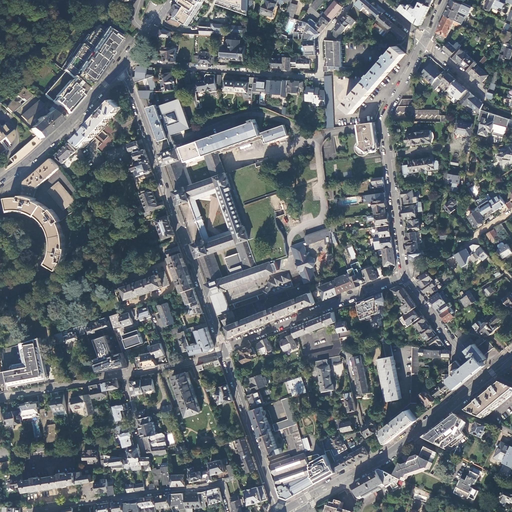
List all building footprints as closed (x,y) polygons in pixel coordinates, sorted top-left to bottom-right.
[(181,23),(188,26),(204,0),(217,0),(215,4),(248,16),(249,2),(248,0),(178,0),(177,3),(182,6),(181,8),(175,17),(179,19),(178,21),(181,23)] [(265,4),(261,14),(273,18),(278,3),(282,4),(283,1),(281,0),(269,0),(269,1),(267,1),(267,3),(266,5),(265,4)] [(283,0),(283,1),(290,3),(286,16),(293,19),(297,5),(291,3),(292,0),(283,0)] [(317,11),(319,9),(326,0),(316,0),(311,7),(317,11)] [(364,0),(359,0),(356,4),(358,5),(360,3),(371,13),(375,9),(369,3),(364,0)] [(462,4),(452,0),(450,5),(449,8),(468,17),(473,7),(463,3),(462,4)] [(511,0),(489,0),(485,9),(491,11),(492,8),(498,11),(500,7),(503,9),(506,3),(504,2),(505,1),(511,4),(511,0)] [(424,19),(430,7),(420,2),(417,9),(415,9),(410,5),(407,8),(403,4),(399,9),(415,23),(419,25),(420,25),(421,25),(424,19)] [(178,27),(181,23),(178,21),(179,19),(175,17),(181,8),(176,4),(165,21),(170,25),(173,25),(178,27)] [(468,17),(449,8),(448,9),(445,16),(455,20),(455,22),(463,26),(468,17)] [(330,23),(333,19),(325,13),(323,17),(330,23)] [(356,22),(347,14),(337,26),(334,29),(334,41),(341,42),(341,34),(350,24),(352,26),(356,22)] [(388,19),(383,15),(378,20),(391,30),(395,26),(388,19)] [(455,20),(445,16),(441,24),(437,33),(438,33),(437,37),(444,41),(446,37),(447,37),(454,24),(455,25),(462,29),(464,26),(463,26),(455,22),(455,20)] [(311,25),(321,34),(325,29),(330,23),(323,17),(317,24),(311,20),(309,23),(311,25)] [(199,26),(199,33),(219,36),(220,36),(222,36),(222,33),(232,33),(233,26),(211,23),(210,27),(199,26)] [(372,28),(384,38),(388,34),(375,24),(372,28)] [(311,32),(317,37),(319,36),(321,34),(311,25),(303,33),(307,37),(311,32)] [(233,26),(232,33),(222,33),(222,36),(220,36),(219,36),(220,59),(245,61),(247,37),(248,27),(233,26)] [(407,36),(395,26),(391,30),(403,40),(407,36)] [(83,45),(64,71),(86,90),(87,91),(90,87),(89,86),(92,81),(93,82),(108,60),(107,59),(110,54),(112,55),(120,42),(119,41),(120,40),(117,38),(119,36),(104,29),(104,30),(103,32),(98,28),(88,43),(95,47),(92,51),(83,45)] [(171,39),(172,32),(167,31),(165,30),(164,28),(162,31),(158,29),(153,36),(171,39)] [(461,47),(452,39),(450,42),(458,50),(460,48),(461,47)] [(315,47),(315,40),(303,41),(303,45),(305,45),(305,51),(308,51),(308,56),(316,55),(315,47)] [(334,41),(326,41),(327,58),(326,58),(326,61),(328,60),(328,62),(327,62),(327,66),(329,66),(343,67),(341,42),(334,41)] [(450,42),(444,49),(448,52),(453,57),(458,50),(450,42)] [(506,58),(510,59),(511,57),(511,54),(511,45),(507,44),(504,43),(502,48),(501,50),(506,52),(504,57),(506,58)] [(344,106),(353,114),(406,54),(397,46),(390,55),(389,54),(388,55),(387,57),(372,75),(371,74),(370,75),(369,77),(354,95),(353,95),(352,96),(351,97),(351,98),(344,106)] [(165,54),(164,61),(170,62),(176,62),(176,49),(165,48),(164,54),(165,54)] [(461,64),(469,56),(460,48),(458,50),(453,57),(456,60),(461,64)] [(215,64),(214,58),(212,57),(212,53),(200,52),(199,56),(193,56),(193,64),(199,64),(199,63),(203,63),(215,64)] [(488,57),(486,55),(480,63),(482,65),(488,59),(487,58),(488,57)] [(297,56),(297,68),(310,68),(310,60),(301,60),(301,59),(300,59),(300,56),(297,56)] [(478,64),(469,56),(461,64),(464,67),(470,73),(477,65),(478,64)] [(286,71),(291,71),(292,60),(292,58),(291,58),(289,58),(284,57),(284,59),(284,69),(284,70),(286,71)] [(271,68),(284,69),(284,59),(277,59),(272,58),(271,68)] [(432,84),(442,74),(438,70),(437,71),(430,65),(421,74),(432,84)] [(477,65),(470,73),(475,77),(482,83),(489,75),(477,65)] [(150,92),(154,92),(154,88),(156,88),(152,67),(136,66),(135,77),(132,78),(135,83),(147,79),(150,88),(150,92)] [(64,71),(45,94),(57,106),(66,115),(70,111),(70,108),(73,105),(74,106),(81,98),(80,97),(86,90),(64,71)] [(497,72),(494,71),(490,83),(494,84),(495,81),(496,81),(499,72),(497,72)] [(161,75),(164,92),(173,90),(176,90),(174,83),(175,83),(175,82),(174,82),(172,73),(161,75)] [(452,76),(449,73),(443,80),(443,81),(442,86),(447,91),(449,89),(457,80),(452,76)] [(215,79),(215,75),(206,75),(205,77),(206,81),(197,83),(198,85),(190,86),(191,91),(198,109),(201,109),(202,108),(201,102),(200,101),(198,102),(196,92),(198,92),(200,93),(204,92),(205,91),(208,90),(212,93),(219,92),(218,84),(215,79)] [(332,76),(325,76),(325,81),(325,92),(326,106),(327,129),(328,129),(334,128),(332,76)] [(253,99),(254,89),(254,78),(249,78),(249,83),(237,82),(236,92),(243,93),(245,99),(253,99)] [(460,83),(457,80),(449,89),(457,96),(465,87),(460,83)] [(236,92),(237,82),(225,81),(224,91),(236,92)] [(288,92),(289,81),(284,81),(284,82),(267,81),(266,94),(283,95),(283,97),(286,97),(286,100),(288,100),(288,92)] [(303,82),(289,81),(288,92),(299,93),(299,90),(302,90),(302,89),(303,89),(303,82)] [(12,112),(32,95),(22,86),(6,107),(12,112)] [(326,106),(325,92),(319,91),(319,89),(307,88),(306,100),(313,101),(313,105),(326,106)] [(477,98),(468,90),(460,99),(463,101),(462,102),(467,106),(469,104),(481,114),(482,110),(484,104),(477,98)] [(169,140),(172,139),(171,135),(192,128),(192,127),(190,127),(180,99),(182,99),(181,98),(157,106),(157,105),(148,108),(160,141),(168,139),(169,140)] [(103,153),(119,135),(108,125),(124,108),(116,101),(117,101),(116,99),(115,100),(114,99),(78,140),(87,148),(103,131),(109,136),(98,148),(103,153)] [(399,105),(396,112),(398,114),(401,112),(403,114),(406,112),(411,117),(413,115),(415,117),(418,115),(420,117),(423,115),(426,117),(428,115),(431,118),(433,115),(435,117),(437,116),(440,116),(440,110),(413,110),(413,99),(402,100),(399,105)] [(25,122),(43,106),(38,100),(20,116),(25,122)] [(63,119),(66,115),(57,106),(51,113),(60,121),(62,119),(63,119)] [(492,132),(494,124),(508,128),(508,125),(511,126),(511,120),(482,110),(481,114),(479,120),(482,121),(479,134),(487,136),(489,131),(492,132)] [(60,121),(51,113),(50,111),(29,130),(33,134),(35,136),(36,136),(39,140),(39,139),(60,121)] [(260,134),(255,120),(251,121),(251,123),(200,141),(204,152),(205,156),(218,151),(218,152),(261,137),(260,134)] [(456,133),(471,135),(473,124),(461,122),(461,121),(458,121),(456,133)] [(0,125),(0,139),(3,137),(9,144),(13,140),(14,137),(14,134),(13,131),(12,129),(7,122),(1,127),(0,125)] [(377,131),(376,123),(357,125),(358,133),(360,133),(375,131),(377,131)] [(285,126),(260,134),(261,137),(264,136),(267,144),(288,137),(285,126)] [(360,133),(360,137),(361,145),(360,147),(360,149),(364,152),(366,152),(369,153),(373,153),(374,152),(375,152),(377,151),(376,150),(374,149),(374,146),(377,145),(375,131),(360,133)] [(418,133),(420,145),(432,143),(430,131),(419,133),(418,133)] [(408,146),(420,145),(418,133),(406,134),(408,146)] [(261,137),(218,152),(219,155),(262,140),(261,137)] [(197,224),(198,224),(204,241),(194,244),(198,258),(201,257),(210,283),(206,284),(208,289),(210,296),(211,295),(223,291),(275,273),(271,262),(288,256),(287,252),(286,249),(285,241),(284,237),(283,233),(277,225),(276,219),(276,216),(275,211),(274,208),(270,203),(268,198),(246,205),(245,203),(267,195),(266,193),(265,183),(264,181),(263,178),(259,173),(258,171),(257,166),(256,163),(230,173),(236,189),(234,190),(246,223),(247,222),(253,238),(251,239),(246,226),(244,227),(230,187),(232,186),(227,173),(226,174),(219,155),(218,152),(218,151),(205,156),(213,179),(190,186),(181,160),(204,152),(200,141),(176,149),(172,139),(169,140),(172,150),(160,155),(163,162),(164,166),(168,165),(178,191),(175,192),(180,205),(190,201),(196,218),(195,219),(197,224)] [(134,151),(138,161),(148,158),(145,150),(140,151),(138,141),(128,144),(130,152),(134,151)] [(77,151),(70,144),(69,143),(56,156),(63,163),(75,152),(77,157),(80,156),(82,161),(86,160),(81,148),(77,151)] [(511,150),(510,148),(507,150),(506,148),(498,150),(499,155),(498,156),(499,157),(498,158),(499,160),(500,160),(503,165),(505,164),(506,167),(511,164),(511,162),(511,150)] [(80,209),(80,207),(83,198),(52,158),(26,181),(25,189),(23,189),(23,192),(24,192),(24,196),(22,195),(22,197),(12,197),(8,198),(11,212),(13,211),(17,211),(23,211),(28,213),(31,214),(35,216),(38,218),(41,221),(45,226),(49,232),(51,241),(51,245),(50,252),(49,255),(48,259),(45,263),(58,271),(61,266),(62,263),(64,263),(66,253),(67,249),(65,249),(65,238),(64,231),(62,226),(59,222),(62,221),(67,216),(69,215),(76,211),(79,209),(80,209)] [(138,161),(134,162),(135,164),(132,166),(136,177),(152,172),(150,166),(149,163),(150,163),(148,158),(138,161)] [(434,158),(422,159),(424,171),(436,170),(434,158)] [(422,159),(410,161),(410,165),(404,166),(405,177),(409,177),(409,175),(409,173),(424,171),(422,159)] [(452,191),(458,192),(459,188),(458,188),(458,184),(460,184),(461,176),(449,174),(449,179),(450,179),(450,181),(454,185),(454,187),(452,187),(452,191)] [(147,176),(141,179),(143,186),(150,184),(147,176)] [(383,177),(373,179),(374,188),(383,187),(383,183),(384,183),(384,180),(383,177)] [(500,195),(501,197),(506,194),(497,179),(492,182),(500,195)] [(334,187),(327,188),(328,201),(335,200),(334,187)] [(415,203),(419,202),(418,197),(415,197),(414,190),(412,191),(411,188),(405,189),(406,191),(403,192),(404,197),(405,197),(406,204),(415,203)] [(152,189),(141,193),(147,212),(151,211),(165,207),(164,203),(158,204),(152,189)] [(511,195),(511,190),(509,192),(507,193),(506,194),(501,197),(506,205),(509,210),(511,208),(511,203),(508,198),(511,195)] [(501,208),(506,205),(501,197),(500,195),(496,198),(495,197),(493,199),(492,197),(491,198),(488,194),(486,195),(496,211),(501,208)] [(476,201),(479,207),(481,211),(487,219),(489,218),(492,216),(491,214),(496,211),(486,195),(476,201)] [(446,207),(451,213),(456,210),(454,207),(457,204),(458,201),(455,197),(446,205),(447,206),(446,207)] [(335,200),(328,201),(331,220),(367,215),(367,209),(358,210),(358,211),(345,213),(343,199),(335,200)] [(387,203),(386,200),(374,202),(376,214),(386,213),(386,206),(387,206),(387,203)] [(416,205),(403,207),(404,213),(405,220),(417,218),(417,213),(423,212),(422,202),(419,202),(415,203),(416,205)] [(469,217),(475,227),(480,224),(485,221),(480,212),(479,211),(474,214),(469,217)] [(386,213),(376,214),(375,214),(368,215),(369,221),(376,220),(377,226),(390,225),(389,217),(388,213),(386,213)] [(164,239),(175,235),(171,224),(169,216),(157,220),(159,225),(162,234),(164,239)] [(409,221),(410,231),(421,230),(420,219),(409,221)] [(501,224),(493,229),(494,230),(490,232),(487,234),(492,243),(500,238),(496,234),(504,228),(501,224)] [(390,230),(390,225),(377,226),(378,231),(380,231),(381,238),(391,236),(390,230)] [(305,236),(308,245),(325,239),(326,244),(332,244),(330,228),(305,236)] [(421,231),(407,233),(407,238),(408,243),(422,241),(421,231)] [(392,240),(391,236),(381,238),(383,249),(382,249),(393,248),(392,240)] [(422,242),(422,241),(408,243),(409,248),(409,253),(420,251),(419,243),(421,243),(422,242)] [(501,254),(503,259),(511,253),(511,249),(508,244),(505,245),(500,249),(498,250),(501,254)] [(304,245),(292,249),(305,285),(308,283),(316,280),(313,271),(315,270),(314,267),(316,263),(314,258),(310,256),(309,253),(307,254),(304,245)] [(482,247),(480,246),(474,245),(471,246),(474,251),(471,254),(467,248),(456,255),(463,267),(468,264),(469,260),(470,257),(482,247)] [(167,251),(170,258),(182,253),(179,247),(167,251)] [(484,250),(482,247),(470,257),(469,260),(472,263),(480,256),(484,260),(489,256),(484,250)] [(394,255),(393,248),(382,249),(383,255),(385,267),(395,265),(394,255)] [(424,251),(420,251),(409,253),(410,255),(410,258),(416,261),(426,255),(424,251)] [(182,253),(170,258),(183,292),(194,288),(193,284),(189,273),(182,253)] [(373,267),(363,271),(364,272),(368,283),(378,278),(373,267)] [(135,282),(116,289),(120,303),(170,285),(165,271),(154,275),(135,282)] [(435,280),(428,271),(420,276),(418,282),(419,284),(423,289),(435,280)] [(368,283),(364,272),(351,277),(355,288),(368,283)] [(351,277),(350,273),(336,279),(336,281),(338,295),(355,288),(351,277)] [(266,298),(268,298),(273,296),(286,291),(294,288),(289,274),(279,277),(278,279),(275,278),(270,280),(269,283),(269,285),(268,289),(265,290),(264,293),(266,298)] [(426,293),(430,290),(433,294),(439,289),(439,291),(444,287),(438,278),(435,280),(423,289),(424,290),(426,293)] [(338,295),(336,281),(319,287),(324,300),(338,295)] [(308,283),(305,285),(302,285),(300,286),(303,293),(304,294),(305,294),(306,293),(307,295),(260,314),(259,312),(257,313),(253,303),(246,306),(250,318),(227,327),(231,337),(316,303),(308,283)] [(398,286),(390,289),(393,294),(397,295),(399,293),(404,301),(410,296),(406,291),(404,288),(404,289),(403,288),(398,286)] [(493,292),(489,287),(483,292),(488,297),(493,292)] [(194,288),(183,292),(187,304),(192,303),(199,301),(196,293),(194,288)] [(240,302),(229,306),(223,291),(211,295),(219,315),(242,307),(240,302)] [(286,291),(273,296),(275,302),(289,297),(286,291)] [(387,301),(383,292),(356,303),(360,321),(365,319),(366,321),(371,319),(370,316),(374,315),(374,316),(381,313),(382,310),(380,310),(380,306),(386,307),(387,301)] [(440,293),(430,299),(433,303),(437,310),(443,306),(444,307),(448,305),(440,293)] [(474,297),(472,293),(467,297),(462,300),(467,307),(477,301),(474,297)] [(264,294),(240,302),(242,307),(246,306),(253,303),(258,301),(265,299),(264,294)] [(410,296),(404,301),(403,301),(405,305),(402,307),(407,314),(413,309),(417,307),(413,301),(410,296)] [(199,301),(192,303),(194,307),(194,309),(192,310),(190,310),(191,314),(198,312),(199,314),(203,313),(199,301)] [(162,315),(172,312),(168,302),(159,305),(162,315)] [(143,308),(142,306),(137,307),(138,309),(142,320),(153,317),(152,315),(154,314),(150,306),(143,308)] [(400,318),(404,325),(406,324),(408,327),(414,322),(420,318),(413,309),(407,314),(400,318)] [(454,317),(449,309),(441,314),(443,317),(446,322),(454,317)] [(126,311),(119,313),(124,326),(134,323),(130,312),(127,314),(126,311)] [(223,315),(226,325),(236,321),(233,311),(223,315)] [(162,315),(166,326),(175,323),(172,312),(162,315)] [(337,322),(335,312),(295,328),(298,337),(337,322)] [(124,326),(119,313),(114,315),(119,328),(124,326)] [(119,328),(114,315),(111,316),(115,329),(119,328)] [(183,315),(180,316),(183,325),(185,331),(186,331),(187,334),(189,333),(188,329),(187,330),(183,315)] [(498,315),(491,321),(488,317),(484,320),(486,322),(495,331),(499,327),(497,324),(502,320),(498,315)] [(427,320),(424,316),(420,318),(414,322),(422,332),(430,327),(426,321),(427,320)] [(106,317),(83,325),(85,330),(85,331),(86,333),(88,332),(89,335),(94,333),(106,329),(111,327),(109,320),(107,320),(106,317)] [(338,328),(340,338),(351,336),(352,334),(351,330),(349,330),(347,321),(337,323),(338,328)] [(491,335),(495,331),(486,322),(483,325),(480,321),(474,326),(475,326),(468,333),(477,336),(480,337),(485,332),(487,333),(488,332),(491,335)] [(83,325),(56,334),(59,344),(66,342),(67,344),(80,340),(78,334),(85,331),(85,330),(83,325)] [(184,352),(192,350),(190,345),(187,334),(186,331),(185,331),(183,325),(172,329),(174,335),(178,334),(177,333),(179,333),(184,352)] [(431,326),(430,327),(422,332),(428,340),(436,335),(433,331),(434,330),(432,328),(431,326)] [(214,348),(215,346),(211,335),(208,327),(201,329),(198,330),(202,343),(190,345),(192,350),(193,355),(211,351),(212,351),(213,350),(214,349),(214,348)] [(298,337),(295,328),(295,327),(290,329),(292,334),(285,337),(286,339),(281,341),(286,351),(291,349),(292,349),(297,347),(295,340),(298,339),(298,337)] [(341,356),(342,356),(340,355),(340,353),(343,350),(342,347),(341,343),(340,338),(338,328),(331,331),(335,346),(333,349),(303,356),(305,363),(317,361),(330,359),(330,358),(341,356)] [(466,332),(455,328),(455,334),(458,338),(466,332)] [(124,334),(128,348),(144,343),(139,329),(124,334)] [(102,357),(95,359),(99,371),(100,372),(112,370),(128,366),(123,352),(116,355),(109,334),(93,340),(95,343),(97,343),(102,357)] [(440,339),(438,336),(430,342),(433,347),(437,344),(440,348),(444,345),(440,339)] [(482,368),(486,364),(484,362),(487,358),(485,355),(494,348),(495,347),(488,339),(481,337),(474,343),(471,339),(463,345),(470,353),(475,359),(482,368)] [(13,369),(1,372),(2,383),(11,382),(11,385),(12,385),(42,379),(41,376),(44,375),(42,368),(38,369),(38,366),(45,365),(42,347),(40,339),(40,338),(31,341),(26,343),(27,349),(24,349),(26,363),(12,366),(13,369)] [(273,349),(269,338),(263,340),(263,342),(259,344),(263,354),(273,349)] [(155,359),(166,355),(161,343),(151,346),(155,359)] [(383,343),(384,344),(386,358),(381,359),(389,401),(402,398),(391,344),(383,343)] [(147,367),(157,365),(155,359),(151,346),(150,345),(149,345),(148,347),(149,349),(150,350),(151,354),(147,355),(147,354),(143,355),(143,356),(138,357),(140,368),(147,367)] [(256,353),(253,345),(241,349),(243,354),(241,355),(242,357),(241,357),(242,358),(241,358),(241,359),(241,361),(242,362),(243,363),(260,357),(258,353),(257,352),(256,353)] [(383,431),(388,442),(411,424),(418,419),(419,368),(420,355),(420,349),(420,348),(413,347),(411,403),(391,419),(393,422),(383,431)] [(354,366),(363,364),(362,355),(352,357),(354,366)] [(331,365),(342,362),(341,356),(330,358),(330,359),(317,361),(320,377),(331,375),(330,371),(332,370),(331,365)] [(88,362),(92,373),(99,371),(95,359),(88,362)] [(477,372),(482,368),(475,359),(469,364),(463,368),(470,377),(477,372)] [(464,382),(470,377),(463,368),(458,362),(457,361),(450,366),(451,373),(451,381),(456,388),(464,382)] [(365,373),(363,364),(354,366),(356,376),(365,373)] [(186,451),(223,442),(212,408),(206,392),(205,389),(202,378),(191,382),(188,372),(172,377),(175,383),(180,401),(182,405),(172,408),(172,410),(184,446),(186,451)] [(356,376),(358,385),(367,383),(365,373),(356,376)] [(451,386),(451,381),(451,373),(444,373),(444,383),(440,386),(439,386),(432,391),(437,398),(444,392),(451,386)] [(263,378),(262,374),(251,378),(253,384),(252,385),(253,390),(257,389),(258,392),(260,391),(263,390),(264,390),(262,387),(268,385),(265,377),(263,378)] [(333,385),(331,375),(320,377),(323,392),(326,391),(327,397),(333,396),(332,390),(335,390),(334,384),(333,385)] [(511,378),(505,376),(497,382),(502,384),(511,388),(511,378)] [(293,397),(307,392),(301,377),(288,381),(293,397)] [(143,379),(145,393),(145,392),(145,391),(155,389),(153,378),(147,380),(147,378),(143,379)] [(130,384),(133,395),(145,393),(143,379),(131,381),(130,384)] [(104,389),(90,391),(92,398),(108,395),(107,391),(120,388),(119,380),(110,382),(103,383),(104,389)] [(360,394),(361,394),(367,393),(369,393),(367,383),(358,385),(360,394)] [(225,403),(234,400),(230,390),(228,384),(221,386),(221,389),(219,389),(220,390),(215,392),(217,398),(218,398),(220,404),(225,402),(225,403)] [(470,414),(481,419),(511,393),(511,388),(502,384),(501,384),(501,385),(500,385),(499,386),(497,388),(496,388),(493,391),(493,392),(492,392),(481,401),(480,401),(477,404),(477,405),(468,412),(467,412),(469,413),(470,414)] [(260,391),(258,392),(249,395),(254,407),(264,404),(260,391)] [(421,398),(427,405),(431,403),(436,399),(429,391),(426,394),(425,391),(420,395),(422,397),(421,398)] [(354,400),(352,393),(346,394),(349,412),(356,410),(354,400)] [(67,409),(64,394),(55,396),(55,397),(52,397),(54,408),(54,411),(67,409)] [(85,408),(86,415),(95,414),(91,395),(72,398),(74,409),(85,408)] [(297,424),(289,398),(283,400),(289,420),(273,425),(275,432),(280,430),(297,424)] [(26,403),(20,404),(22,416),(33,414),(34,416),(39,415),(39,413),(41,413),(41,411),(39,401),(33,402),(33,401),(26,402),(26,403)] [(119,405),(113,406),(117,422),(126,419),(123,410),(129,409),(127,403),(119,405)] [(263,406),(250,410),(255,423),(260,437),(272,433),(263,406)] [(54,408),(41,411),(41,413),(46,441),(59,439),(56,423),(49,424),(48,419),(55,418),(55,415),(54,411),(54,408)] [(10,424),(10,427),(14,427),(13,424),(23,422),(21,410),(18,410),(18,409),(11,410),(11,412),(6,413),(9,424),(10,424)] [(142,430),(144,437),(157,434),(154,421),(153,422),(153,420),(154,420),(153,415),(151,415),(147,416),(139,418),(140,423),(143,422),(144,424),(141,425),(142,430)] [(458,447),(468,439),(463,432),(467,423),(456,415),(454,417),(436,431),(425,440),(455,454),(458,447)] [(354,430),(351,417),(342,418),(336,419),(338,429),(342,428),(343,432),(354,430)] [(373,419),(363,426),(365,432),(367,437),(372,433),(372,434),(378,430),(375,426),(377,425),(373,419)] [(471,434),(482,439),(484,435),(485,434),(486,433),(486,432),(485,431),(487,428),(477,423),(475,427),(473,427),(472,429),(473,430),(471,434)] [(306,453),(297,424),(280,430),(283,436),(292,433),(299,455),(305,453),(306,453)] [(134,430),(133,426),(126,428),(121,430),(119,430),(124,447),(134,445),(132,437),(134,437),(132,431),(134,430)] [(147,449),(148,449),(166,445),(167,445),(165,434),(163,432),(157,434),(144,437),(145,442),(147,449)] [(272,433),(260,437),(263,447),(267,458),(283,452),(281,447),(277,449),(272,433)] [(346,444),(343,445),(340,434),(330,437),(333,449),(332,449),(335,456),(338,454),(342,452),(346,450),(349,449),(346,444)] [(246,468),(248,473),(258,469),(246,436),(228,442),(230,452),(241,448),(242,453),(244,459),(243,459),(246,468)] [(363,438),(355,441),(356,445),(358,448),(366,444),(364,439),(363,438)] [(494,458),(504,463),(511,448),(503,443),(500,449),(499,449),(494,458)] [(125,451),(128,451),(129,453),(121,453),(121,457),(123,457),(124,457),(131,457),(141,457),(141,456),(138,444),(134,445),(124,447),(125,451)] [(148,449),(148,457),(151,457),(167,454),(166,445),(148,449)] [(47,452),(47,446),(37,447),(37,452),(41,452),(40,459),(75,461),(74,453),(47,452)] [(511,446),(511,448),(504,463),(498,476),(502,478),(507,480),(511,469),(511,446)] [(362,458),(369,454),(364,447),(355,452),(359,460),(362,458)] [(399,479),(404,481),(408,474),(409,474),(427,468),(427,467),(429,467),(436,453),(427,448),(422,458),(421,457),(414,459),(413,462),(413,463),(412,464),(406,465),(402,464),(395,477),(399,479)] [(89,459),(89,463),(94,463),(94,461),(99,461),(98,449),(84,450),(84,460),(89,459)] [(25,486),(26,492),(34,491),(38,491),(65,486),(70,485),(79,484),(77,472),(65,474),(65,472),(61,473),(61,474),(39,478),(39,476),(34,477),(35,479),(32,479),(30,467),(31,451),(29,451),(28,450),(24,450),(23,452),(22,467),(22,470),(25,486)] [(313,475),(317,483),(336,472),(332,465),(336,463),(330,450),(325,451),(326,454),(320,457),(319,455),(318,454),(317,454),(306,458),(309,464),(311,463),(314,474),(313,475)] [(349,455),(346,450),(342,452),(344,456),(345,458),(349,465),(352,464),(359,460),(355,452),(354,453),(349,455)] [(306,458),(305,453),(299,455),(291,458),(270,465),(281,497),(286,499),(288,499),(300,492),(317,483),(313,475),(314,474),(311,463),(309,464),(306,458)] [(125,463),(124,457),(123,457),(121,457),(117,457),(110,456),(108,455),(109,459),(105,460),(106,466),(125,463)] [(268,462),(270,465),(291,458),(290,455),(268,462)] [(124,466),(125,470),(132,469),(132,466),(131,457),(124,457),(125,463),(125,465),(124,466)] [(132,466),(142,464),(141,457),(131,457),(132,466)] [(141,457),(142,464),(143,464),(147,464),(147,470),(153,470),(153,468),(151,457),(148,457),(141,457)] [(210,463),(213,475),(226,471),(224,464),(228,463),(227,458),(210,463)] [(345,458),(336,463),(332,465),(336,472),(341,470),(349,465),(345,458)] [(0,462),(0,472),(13,469),(12,460),(0,462)] [(236,476),(235,469),(233,464),(227,465),(230,477),(236,476)] [(153,470),(154,479),(155,486),(159,485),(158,480),(163,479),(171,478),(171,475),(169,465),(162,467),(162,468),(158,469),(157,467),(153,468),(153,470)] [(188,468),(192,482),(204,479),(203,479),(201,471),(195,472),(193,467),(188,468)] [(19,486),(25,486),(22,470),(16,470),(16,471),(16,474),(16,478),(10,479),(11,490),(17,490),(17,486),(19,486)] [(77,472),(79,484),(84,483),(93,481),(91,474),(84,475),(83,471),(77,472)] [(378,472),(385,485),(386,488),(390,485),(393,489),(398,487),(397,483),(399,479),(395,477),(382,471),(380,471),(378,472)] [(385,485),(378,472),(376,473),(363,481),(352,487),(359,500),(385,485)] [(463,495),(473,500),(478,491),(470,487),(471,484),(474,485),(479,475),(471,472),(466,481),(461,478),(453,493),(462,497),(463,495)] [(171,478),(172,486),(180,485),(187,485),(186,474),(171,475),(171,478)] [(95,482),(97,493),(102,492),(102,493),(108,492),(108,491),(109,491),(109,486),(108,478),(102,479),(102,481),(95,482)] [(167,484),(167,487),(172,486),(171,478),(163,479),(164,484),(167,484)] [(127,484),(128,492),(131,491),(135,491),(134,484),(134,483),(127,484)] [(269,499),(264,485),(245,491),(249,505),(269,499)] [(200,492),(198,492),(199,495),(201,500),(201,499),(203,506),(206,505),(204,499),(209,497),(211,504),(223,501),(219,487),(214,489),(207,491),(203,492),(200,492)] [(413,498),(427,502),(430,493),(416,488),(413,498)] [(498,504),(505,507),(508,501),(511,502),(511,494),(504,491),(498,504)] [(172,506),(170,493),(161,495),(154,496),(155,509),(172,506)] [(201,500),(199,495),(184,495),(187,507),(191,507),(202,507),(201,500)] [(156,511),(155,509),(154,496),(146,497),(139,498),(139,501),(140,511),(147,511),(149,511),(156,511)] [(244,506),(242,499),(239,499),(238,496),(230,498),(233,508),(244,506)] [(125,511),(124,504),(124,500),(117,501),(111,502),(112,507),(115,507),(115,511),(125,511)] [(140,511),(139,501),(124,504),(125,511),(140,511)] [(349,511),(341,510),(343,503),(336,501),(335,504),(331,503),(330,508),(328,507),(326,511),(349,511)] [(105,503),(100,504),(101,511),(100,511),(110,511),(110,502),(105,503)]
